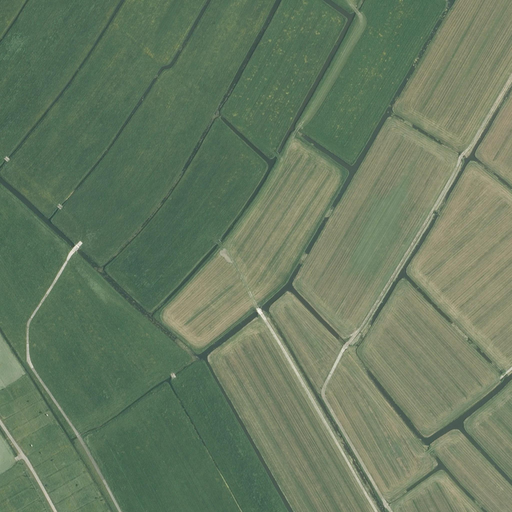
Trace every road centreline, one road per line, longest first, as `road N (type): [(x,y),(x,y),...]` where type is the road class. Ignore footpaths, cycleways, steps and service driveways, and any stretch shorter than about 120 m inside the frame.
road 1 (track): [(389,511),(321,392),(511,74)]
road 2 (track): [(119,511),(27,361),(27,324),(83,241),(63,208),(0,152)]
